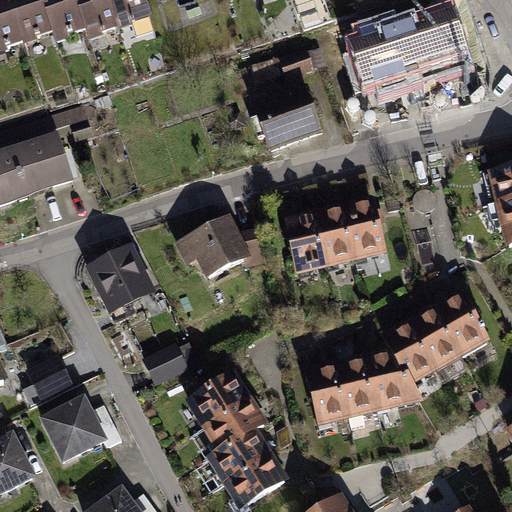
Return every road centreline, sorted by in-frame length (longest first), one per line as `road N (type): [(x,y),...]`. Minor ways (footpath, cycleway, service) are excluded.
road 1 (residential): [(511,115),(255,178),(56,246)]
road 2 (residential): [(56,246),(142,444),(184,511)]
